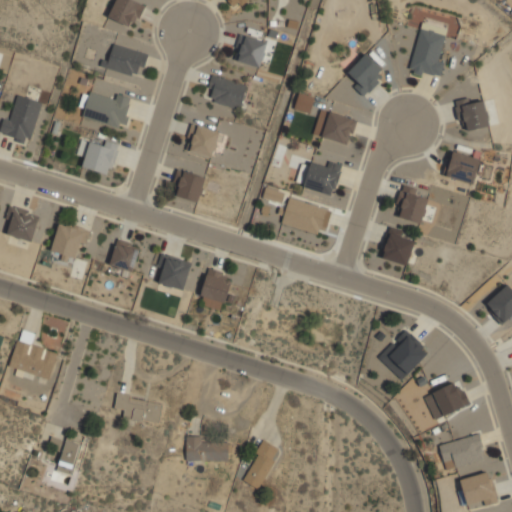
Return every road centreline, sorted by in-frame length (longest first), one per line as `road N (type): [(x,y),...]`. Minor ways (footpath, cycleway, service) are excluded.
road 1 (residential): [(511,442),(473,339),(432,305),(0,169)]
road 2 (residential): [(0,287),(320,387),(361,410),(392,444),(413,511)]
road 3 (residential): [(186,32),(133,211)]
road 4 (residential): [(406,124),(381,147),(339,276)]
